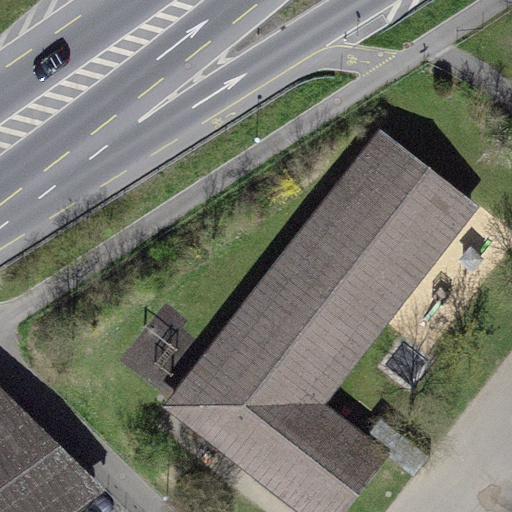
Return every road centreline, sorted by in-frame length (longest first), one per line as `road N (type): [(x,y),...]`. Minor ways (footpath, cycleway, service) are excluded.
road 1 (primary): [(0,226),(371,0)]
road 2 (primary): [(0,182),(232,0)]
road 3 (primary): [(153,0),(0,99)]
